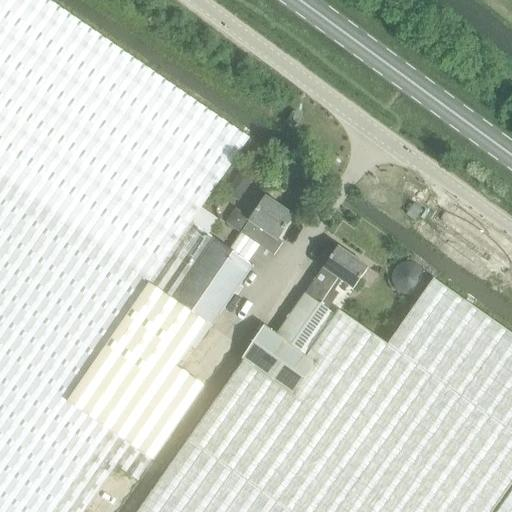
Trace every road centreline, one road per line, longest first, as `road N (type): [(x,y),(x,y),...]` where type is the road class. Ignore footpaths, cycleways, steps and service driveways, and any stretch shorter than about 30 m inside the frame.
road 1 (unclassified): [(511,235),(192,0)]
road 2 (primary): [(511,156),(297,0)]
